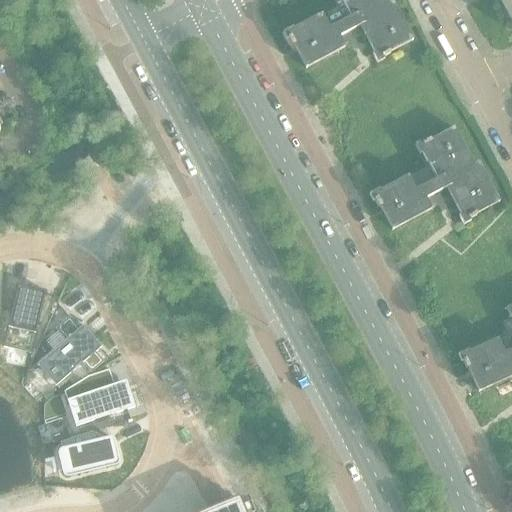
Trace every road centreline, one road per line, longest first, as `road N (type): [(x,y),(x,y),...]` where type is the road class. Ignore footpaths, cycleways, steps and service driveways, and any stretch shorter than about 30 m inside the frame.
road 1 (secondary): [(470,511),(205,4)]
road 2 (secondary): [(144,39),(394,511)]
road 3 (residential): [(102,511),(134,496),(154,473),(165,429),(160,406),(83,255),(0,246)]
road 4 (residential): [(511,146),(431,0)]
road 5 (residential): [(1,152),(36,129),(0,59)]
